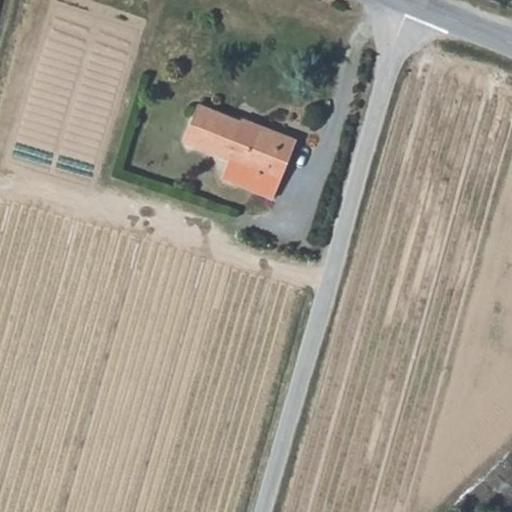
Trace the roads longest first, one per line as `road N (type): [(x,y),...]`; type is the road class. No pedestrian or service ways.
road 1 (unclassified): [(396,1),(256,511)]
road 2 (tertiary): [(511,46),(396,1)]
